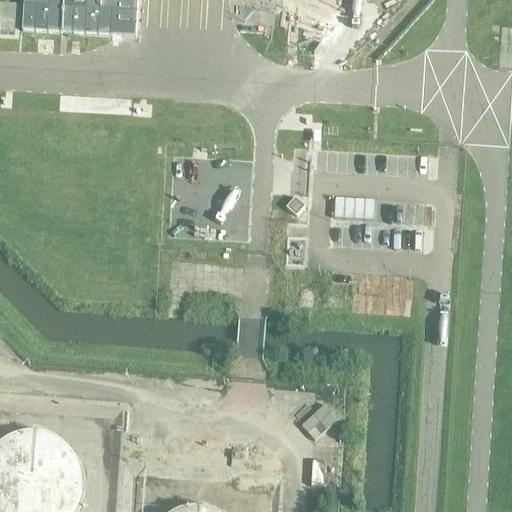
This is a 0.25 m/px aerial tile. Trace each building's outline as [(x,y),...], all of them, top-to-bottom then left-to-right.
[(136,39),(138,0),(24,0),(23,32),(61,34),(67,35),(111,37),(136,39)] [(0,4),(0,33),(14,35),(16,5),(0,4)] [(295,200),(287,210),(296,218),(304,208),(295,200)] [(315,443),(338,422),(325,407),(301,428),(315,443)] [(81,494),(81,484),(81,475),(78,466),(74,458),(68,451),(61,445),(53,440),(44,437),(35,436),(25,436),(16,438),(8,442),(0,447),(0,511),(72,511),(74,511),(78,503),(81,494)]
